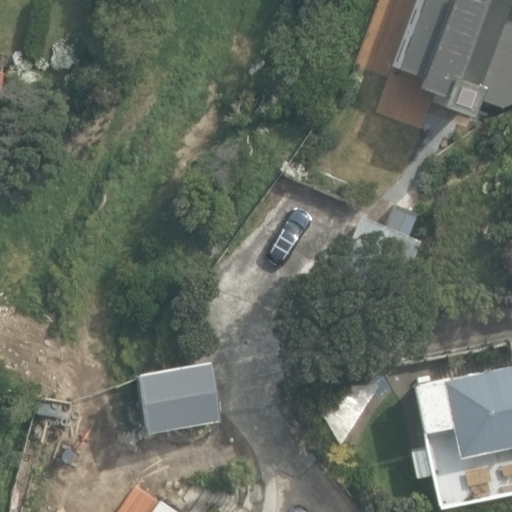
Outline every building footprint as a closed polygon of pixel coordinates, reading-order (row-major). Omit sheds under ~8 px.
[(503,0),(418,0),(404,41),(374,31),(357,79),(463,116),(503,0)] [(343,255),(407,282),(424,243),(359,216),(343,255)] [(133,370),(141,431),(219,421),(210,360),(133,370)] [(511,365),(414,386),(427,447),(450,442),(453,457),(511,444),(511,365)] [(181,511),(153,494),(141,511),(181,511)]
